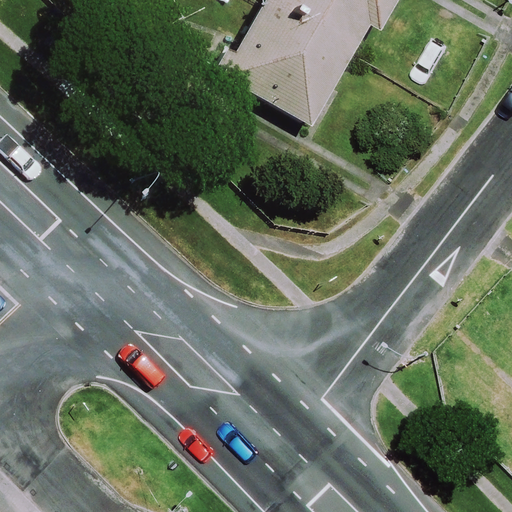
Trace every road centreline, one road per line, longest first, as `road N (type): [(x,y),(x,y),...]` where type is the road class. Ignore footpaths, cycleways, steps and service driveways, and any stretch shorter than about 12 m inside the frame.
road 1 (residential): [(511,152),(323,401),(272,454)]
road 2 (secondary): [(272,454),(68,252)]
